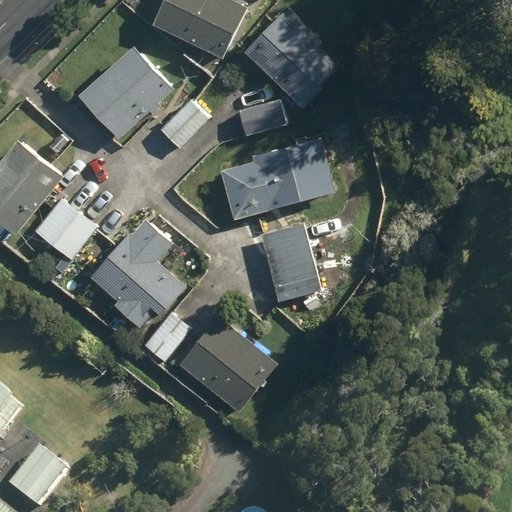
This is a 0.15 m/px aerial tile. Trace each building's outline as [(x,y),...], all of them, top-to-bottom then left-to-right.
[(162,0),(152,22),(222,57),(247,6),(235,0),(162,0)] [(244,50),(302,106),(319,88),(317,87),(339,65),(317,44),(320,41),(294,16),(290,20),(281,12),(244,50)] [(79,93),(119,137),(150,110),(153,114),(161,106),(159,103),(173,90),(133,46),(79,93)] [(162,128),(181,146),(208,117),(190,99),(162,128)] [(239,111),(245,134),(286,123),(279,100),(239,111)] [(221,170),(234,220),(335,191),(320,137),(252,155),(253,161),(221,170)] [(0,158),(0,221),(16,234),(63,176),(16,139),(0,158)] [(35,230),(72,260),(98,226),(61,197),(35,230)] [(114,305),(139,327),(155,309),(162,315),(188,286),(158,260),(173,244),(145,219),(129,238),(127,236),(92,276),(118,300),(114,305)] [(262,234),(279,299),(321,288),(304,223),(262,234)] [(148,342),(169,360),(194,329),(173,311),(148,342)] [(180,364),(238,411),(278,363),(219,315),(180,364)] [(0,438),(25,408),(12,397),(14,394),(0,382),(0,438)] [(10,485),(37,507),(67,468),(39,447),(10,485)] [(0,511),(15,511),(0,499),(0,511)]
